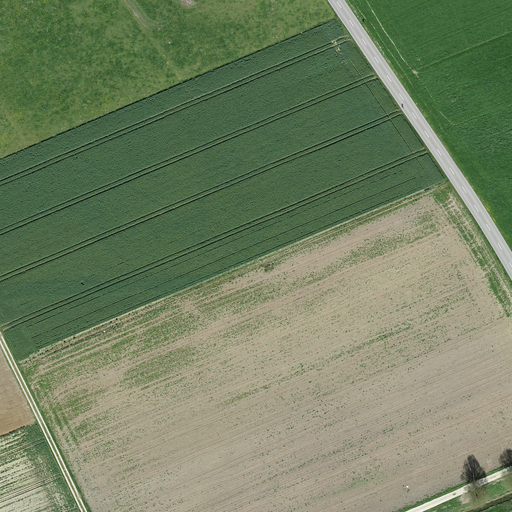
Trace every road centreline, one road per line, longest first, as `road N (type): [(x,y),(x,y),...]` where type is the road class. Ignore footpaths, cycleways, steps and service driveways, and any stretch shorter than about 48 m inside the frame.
road 1 (tertiary): [(336,0),(511,266)]
road 2 (track): [(85,511),(0,335)]
